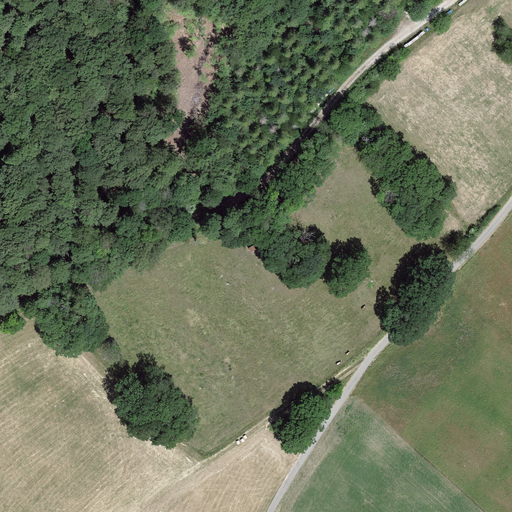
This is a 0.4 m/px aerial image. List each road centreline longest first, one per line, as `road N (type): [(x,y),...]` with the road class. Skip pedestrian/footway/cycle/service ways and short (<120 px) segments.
road 1 (track): [(453,0),(389,45),(253,189),(36,283),(0,313)]
road 2 (unclassified): [(511,203),(368,360),(271,511)]
